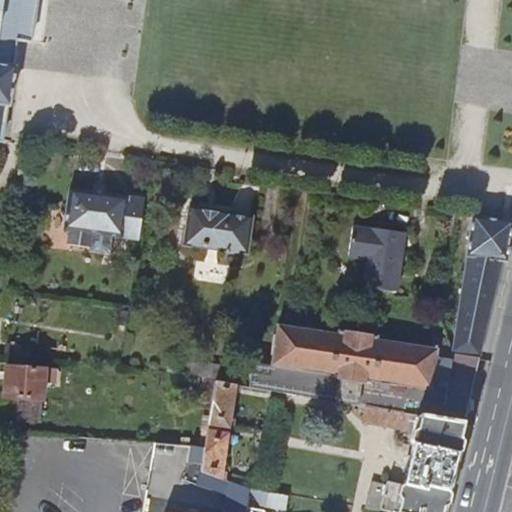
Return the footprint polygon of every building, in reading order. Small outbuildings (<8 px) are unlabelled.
[(31,41),(36,0),(0,0),(0,142),(2,143),(7,106),(9,105),(15,66),(12,65),(16,40),(31,41)] [(138,243),(144,201),(69,191),(64,232),(70,233),(68,248),(89,251),(91,236),(138,243)] [(243,257),(248,219),(188,210),(183,248),(243,257)] [(496,289),(501,268),(502,261),(505,261),(511,223),(473,218),(444,343),(442,346),(440,339),(424,337),(423,345),(382,338),(382,335),(343,329),(342,332),(264,319),(254,384),(270,387),(344,399),(370,404),(397,409),(465,420),(473,384),(477,371),(496,289)] [(395,294),(405,236),(353,228),(346,270),(376,275),(374,290),(395,294)] [(221,374),(224,357),(205,356),(205,373),(221,374)] [(50,423),(52,384),(57,385),(58,372),(7,369),(6,397),(21,399),(20,421),(50,423)] [(225,474),(241,381),(219,377),(212,415),(207,444),(205,459),(205,460),(204,463),(225,474)] [(443,511),(452,476),(454,469),(465,420),(397,409),(370,404),(367,422),(404,431),(403,434),(416,437),(399,511),(443,511)] [(205,459),(207,444),(191,444),(189,444),(186,456),(205,459)] [(231,498),(234,479),(225,474),(204,463),(195,479),(231,498)] [(249,511),(253,490),(254,489),(251,488),(234,479),(231,498),(228,511),(249,511)] [(389,510),(393,482),(377,480),(373,508),(389,510)] [(307,511),(309,497),(297,496),(254,489),(253,490),(262,503),(307,511)]
